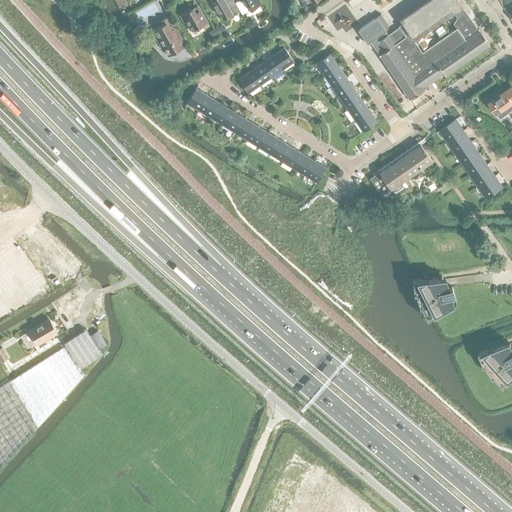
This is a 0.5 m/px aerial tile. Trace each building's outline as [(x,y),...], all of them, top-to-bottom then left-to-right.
[(233,14),(239,10),(233,0),(225,0),(224,0),(211,0),(214,4),(212,5),(216,13),(218,12),(222,20),(233,14)] [(245,0),(251,9),(262,3),(260,0),(245,0)] [(385,30),(387,26),(387,23),(381,13),(376,16),(358,29),(367,43),(371,40),(380,53),(411,98),(426,87),(424,85),(426,84),(432,80),(443,72),(445,74),(489,44),(478,28),(474,31),(458,8),(463,5),(459,0),(425,0),(399,19),(402,23),(399,25),(399,26),(399,27),(391,32),(388,34),(385,30)] [(192,30),(207,21),(197,4),(180,14),(184,22),(186,20),(192,30)] [(186,45),(176,28),(171,31),(166,22),(152,30),(162,47),(163,46),(168,55),(186,45)] [(272,55),(282,69),(294,61),(284,47),(272,55)] [(316,63),(324,74),(338,65),(330,53),(316,63)] [(261,63),(271,77),(282,69),(272,55),(261,63)] [(250,71),(260,85),(271,77),(261,63),(250,71)] [(346,76),(338,65),(324,74),(332,86),(346,76)] [(248,93),(260,85),(250,71),(238,79),(248,93)] [(354,87),(346,76),(332,86),(340,97),(354,87)] [(362,99),(354,87),(340,97),(348,108),(362,99)] [(187,103),(199,110),(208,95),(196,88),(187,103)] [(494,98),(488,102),(500,119),(511,110),(511,98),(506,89),(499,94),(496,96),(494,97),(494,98)] [(220,103),(208,95),(199,110),(211,117),(220,103)] [(370,110),(362,99),(348,108),(356,120),(370,110)] [(232,110),(220,103),(211,117),(223,124),(232,110)] [(243,117),(232,110),(223,124),(234,132),(243,117)] [(378,121),(370,110),(356,120),(364,131),(378,121)] [(255,124),(243,117),(234,132),(246,139),(255,124)] [(440,130),(448,141),(465,130),(457,118),(440,130)] [(246,139),(258,146),(267,131),(255,124),(246,139)] [(473,141),(465,130),(448,141),(456,153),(473,141)] [(279,139),(267,131),(258,146),(270,153),(279,139)] [(270,153),(282,160),(291,146),(279,139),(270,153)] [(456,153),(464,164),(480,152),(473,141),(456,153)] [(370,178),(385,199),(403,186),(400,182),(433,160),(421,143),(370,178)] [(302,153),(291,146),(282,160),(293,168),(302,153)] [(488,164),(480,152),(464,164),(471,176),(488,164)] [(293,168),(305,175),(314,160),(302,153),(293,168)] [(326,167),(314,160),(305,175),(317,182),(326,167)] [(488,164),(471,176),(479,187),(496,175),(488,164)] [(504,187),(496,175),(479,187),(487,199),(504,187)] [(421,278),(418,279),(412,279),(411,279),(413,294),(414,294),(414,293),(415,293),(419,308),(420,307),(420,306),(427,319),(428,319),(427,318),(437,313),(436,312),(435,309),(438,307),(439,310),(452,303),(448,294),(453,292),(451,286),(446,288),(445,288),(445,285),(444,281),(440,282),(440,280),(439,278),(425,280),(425,281),(426,281),(426,283),(422,283),(421,279),(421,278)] [(29,330),(37,343),(57,332),(49,318),(29,330)] [(102,353),(99,349),(90,335),(85,328),(64,342),(66,345),(80,367),(102,353)] [(97,330),(90,335),(99,349),(106,344),(97,330)] [(488,348),(488,349),(480,352),(480,351),(479,351),(485,366),(486,366),(485,365),(486,364),(494,377),(495,377),(494,376),(495,375),(505,386),(505,385),(511,378),(511,377),(509,375),(511,372),(511,346),(511,345),(510,346),(507,347),(506,344),(493,349),(493,350),(494,351),(490,353),(488,349),(489,349),(488,348)] [(0,386),(0,467),(84,374),(80,367),(66,345),(0,386)] [(8,357),(2,346),(0,347),(0,360),(1,362),(8,357)]
